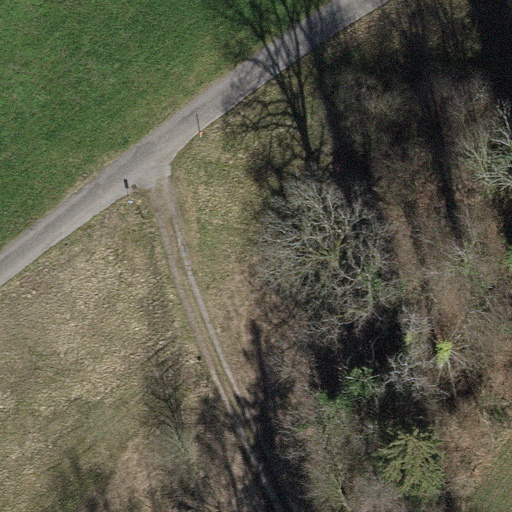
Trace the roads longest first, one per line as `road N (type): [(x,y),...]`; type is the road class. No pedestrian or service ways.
road 1 (unclassified): [(367,0),(0,271)]
road 2 (track): [(288,511),(176,251),(154,152)]
